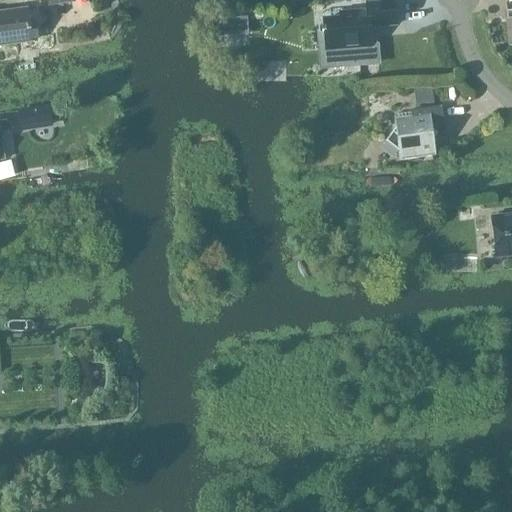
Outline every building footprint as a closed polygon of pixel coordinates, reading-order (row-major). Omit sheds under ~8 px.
[(340,19),(324,21),(326,51),(336,51),(337,67),(369,64),(368,48),(372,48),(370,28),(396,26),(394,2),(367,4),(368,12),(340,14),(340,19)] [(0,46),(32,42),(28,11),(0,14),(0,46)] [(228,18),(216,19),(217,36),(229,35),(228,18)] [(49,107),(19,111),(22,130),(52,126),(49,107)] [(400,161),(436,157),(433,141),(446,139),(441,108),(409,112),(409,114),(394,116),(396,129),(386,142),(399,153),(400,161)] [(511,256),(511,216),(492,218),(495,239),(501,238),(503,258),(511,256)]
